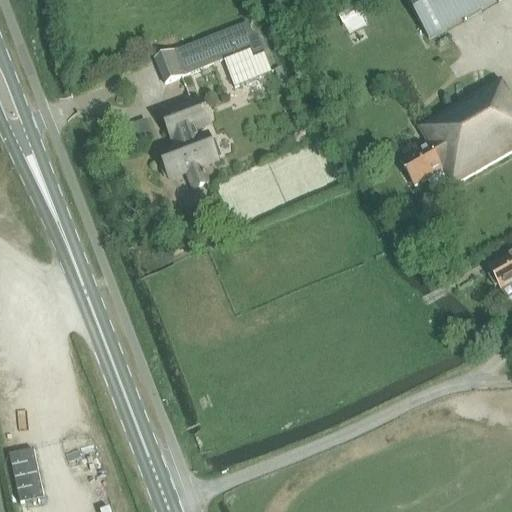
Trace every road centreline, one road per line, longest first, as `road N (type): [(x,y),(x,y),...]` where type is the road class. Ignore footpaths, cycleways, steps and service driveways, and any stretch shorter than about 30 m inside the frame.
road 1 (secondary): [(169,511),(0,78)]
road 2 (track): [(511,384),(448,387),(341,440),(167,508)]
